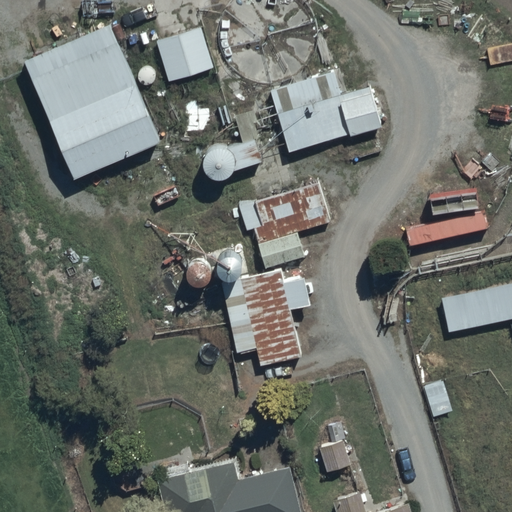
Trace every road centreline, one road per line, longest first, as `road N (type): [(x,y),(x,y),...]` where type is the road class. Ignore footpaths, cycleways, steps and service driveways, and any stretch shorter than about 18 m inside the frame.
road 1 (track): [(433,511),(386,355),(354,327),(348,253),(380,187),(418,144),(419,96),(370,26),(335,0)]
road 2 (track): [(0,59),(48,189),(114,211)]
